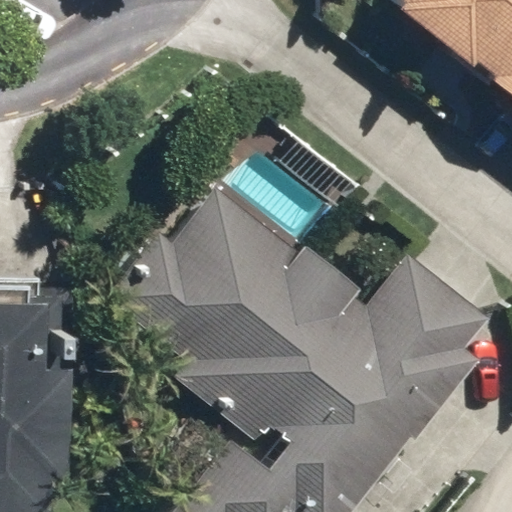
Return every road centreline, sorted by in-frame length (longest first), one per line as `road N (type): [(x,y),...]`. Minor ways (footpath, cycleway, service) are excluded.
road 1 (residential): [(201,0),(511,235)]
road 2 (residential): [(142,0),(91,40),(0,80)]
